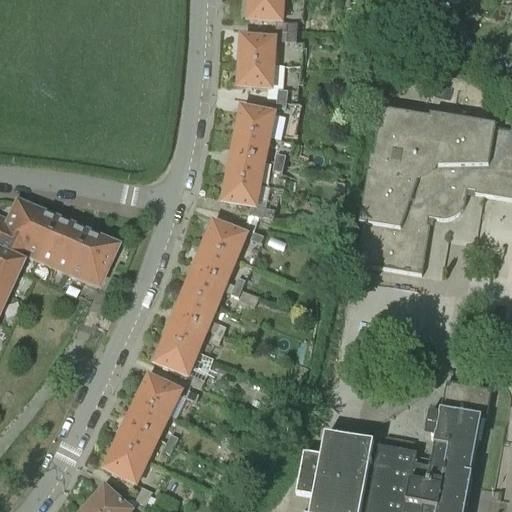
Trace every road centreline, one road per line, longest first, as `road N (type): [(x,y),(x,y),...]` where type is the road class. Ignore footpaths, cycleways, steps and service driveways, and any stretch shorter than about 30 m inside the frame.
road 1 (residential): [(26,511),(101,377),(170,205)]
road 2 (residential): [(170,205),(188,123),(198,0)]
road 3 (residential): [(170,205),(0,177)]
